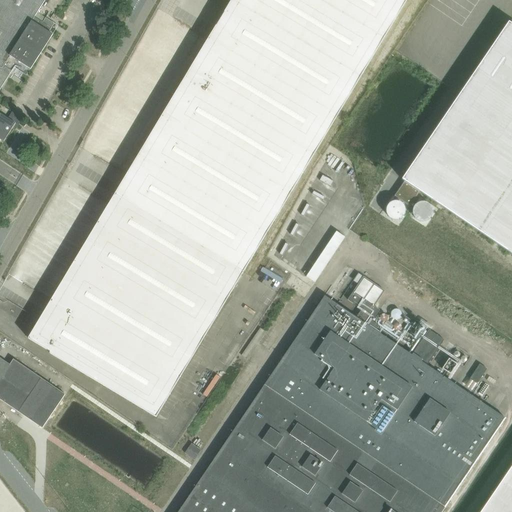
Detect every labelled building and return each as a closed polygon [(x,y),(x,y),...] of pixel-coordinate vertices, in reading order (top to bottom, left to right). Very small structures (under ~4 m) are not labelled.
[(0,0),(0,90),(16,66),(24,71),(55,23),(46,18),(43,22),(35,17),(45,0),(0,0)] [(49,0),(46,6),(55,11),(61,0),(49,0)] [(232,0),(198,56),(115,195),(244,272),(353,89),(407,0),(232,0)] [(404,181),(394,196),(410,207),(420,192),(423,194),(511,254),(511,24),(509,22),(402,180),(404,181)] [(0,138),(4,141),(16,123),(7,118),(0,113),(0,138)] [(105,190),(31,341),(163,419),(244,272),(105,190)] [(314,282),(344,237),(335,231),(305,276),(314,282)] [(319,305),(178,511),(441,511),(445,507),(505,418),(427,365),(444,340),(429,329),(428,331),(427,331),(431,326),(422,319),(419,323),(414,320),(410,325),(416,329),(412,335),(417,339),(420,336),(423,338),(412,355),(376,331),(379,325),(373,321),(380,310),(375,306),(385,291),(364,276),(363,277),(358,284),(348,300),(362,309),(356,318),(325,296),(319,305)] [(14,359),(10,364),(0,357),(0,398),(43,428),(66,394),(14,359)] [(480,364),(470,379),(477,384),(487,369),(480,364)] [(191,444),(186,453),(195,458),(200,450),(191,444)] [(511,511),(511,465),(480,511),(511,511)]
